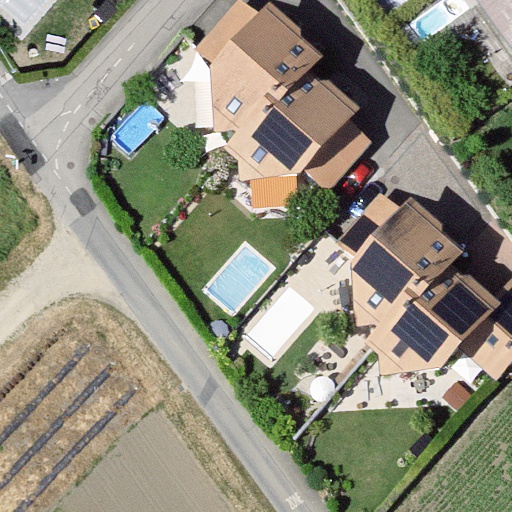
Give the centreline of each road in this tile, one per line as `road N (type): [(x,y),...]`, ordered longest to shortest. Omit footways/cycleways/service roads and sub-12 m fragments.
road 1 (residential): [(42,149),(292,511)]
road 2 (unknown): [(356,0),(508,271)]
road 3 (residential): [(42,149),(185,0)]
road 4 (track): [(102,232),(0,334)]
